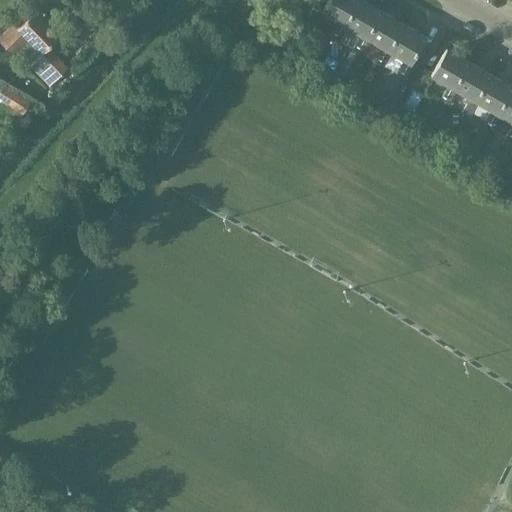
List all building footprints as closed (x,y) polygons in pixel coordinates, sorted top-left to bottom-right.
[(325,0),(320,10),(320,11),(337,21),(329,35),(337,39),(345,26),(341,23),(354,0),(325,0)] [(361,0),(354,0),(341,23),(345,26),(359,34),(351,47),(359,52),(367,38),(363,36),(378,9),(361,0)] [(28,39),(35,46),(27,54),(43,71),(54,60),(44,50),(57,37),(42,23),(47,18),(38,9),(33,14),(32,12),(17,27),(13,24),(0,37),(0,41),(12,54),(28,39)] [(378,9),(363,36),(367,38),(380,46),(372,60),(380,65),(388,51),(384,49),(400,22),(378,9)] [(400,22),(384,49),(388,51),(402,59),(394,73),(402,77),(411,63),(408,61),(414,51),(423,35),(414,30),(400,22)] [(444,47),(428,74),(445,84),(437,98),(446,103),(454,89),(450,86),(465,60),(444,47)] [(57,57),(54,60),(43,71),(27,54),(26,53),(20,58),(48,88),(67,67),(57,57)] [(465,60),(450,86),(454,89),(468,97),(460,111),(468,116),(476,102),(472,99),(487,73),(465,60)] [(411,63),(402,77),(408,80),(416,66),(411,63)] [(487,73),(472,99),(476,102),(490,110),(481,124),(489,128),(498,114),(494,112),(509,85),(487,73)] [(511,86),(509,85),(494,112),(498,114),(511,122),(503,136),(511,141),(511,140),(511,86)]
